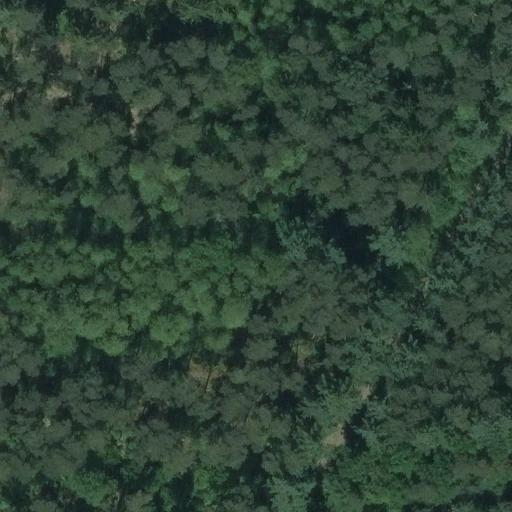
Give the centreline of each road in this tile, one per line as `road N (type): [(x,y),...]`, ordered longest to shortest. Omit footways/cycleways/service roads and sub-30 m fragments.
road 1 (track): [(511,133),(302,511)]
road 2 (track): [(511,441),(322,475)]
